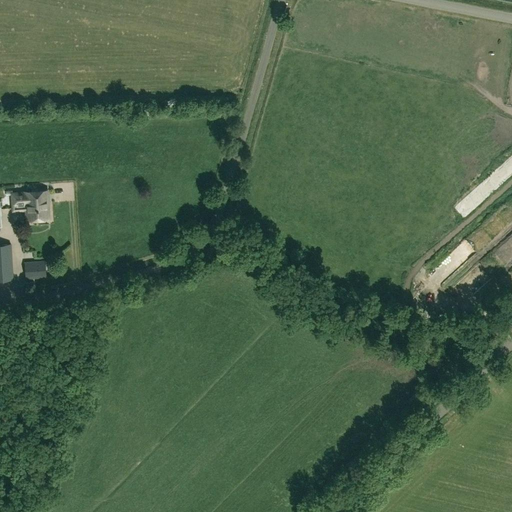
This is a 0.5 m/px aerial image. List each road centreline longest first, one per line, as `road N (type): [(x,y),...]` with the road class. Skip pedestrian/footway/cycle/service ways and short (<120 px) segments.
road 1 (unclassified): [(0,302),(147,274),(193,253),(217,208),(279,0)]
road 2 (unclassified): [(339,511),(511,342)]
